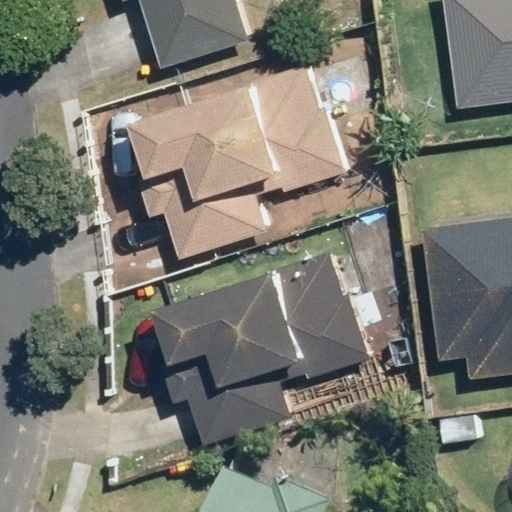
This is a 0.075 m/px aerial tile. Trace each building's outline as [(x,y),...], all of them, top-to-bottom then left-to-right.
[(269,35),(257,0),(159,0),(180,63),(269,35)] [(511,0),(459,0),(471,103),(511,98),(511,0)] [(159,117),(176,169),(154,176),(166,214),(185,207),(200,253),(287,226),(277,193),(358,168),(326,65),(159,117)] [(511,209),(441,219),(460,375),(511,369),(511,209)] [(382,357),(348,250),(178,304),(221,438),(309,411),(300,383),(382,357)] [(343,511),(345,507),(242,464),(221,511),(343,511)]
